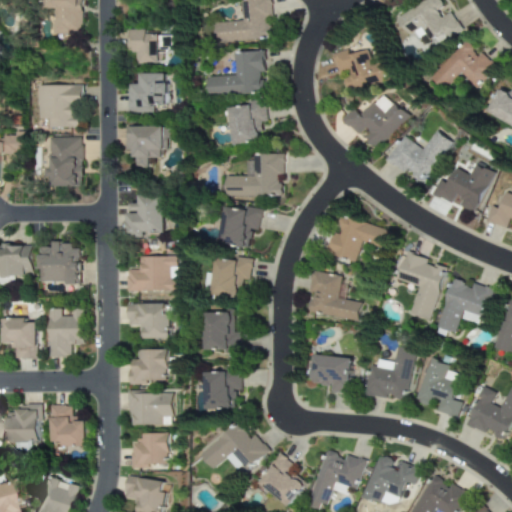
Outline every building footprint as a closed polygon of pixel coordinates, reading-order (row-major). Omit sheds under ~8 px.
[(43,0),(44,10),(51,10),(51,34),(79,34),(79,0),(43,0)] [(235,0),(235,23),(215,23),(215,41),(269,41),(269,0),(235,0)] [(440,0),(429,0),(395,15),(407,44),(415,41),(420,52),(456,36),(440,0)] [(159,64),(159,32),(126,32),(126,53),(135,53),(135,64),(159,64)] [(494,69),(467,40),(430,75),(444,90),(452,82),(465,96),(494,69)] [(333,57),(342,93),(389,81),(384,60),(369,64),(365,48),(333,57)] [(262,52),(232,52),(232,77),(206,77),(206,96),(263,95),(262,52)] [(137,85),(127,85),(127,114),(153,114),(153,107),(165,107),(165,75),(137,75),(137,85)] [(36,121),(45,121),(45,129),(79,129),(79,86),(36,86),(36,121)] [(485,114),(511,127),(511,96),(497,89),(485,114)] [(257,123),(264,122),(263,102),(226,105),(229,146),(259,143),(257,123)] [(404,115),(390,104),(382,113),(368,102),(357,115),(351,110),(340,124),(375,152),(404,115)] [(125,127),(125,161),(135,161),(135,168),(147,168),(147,159),(163,160),(163,139),(169,139),(169,128),(125,127)] [(422,147),(403,134),(384,160),(418,184),(447,142),(433,132),(422,147)] [(22,135),(3,135),(3,143),(0,143),(0,155),(22,155),(22,135)] [(80,138),(46,139),(47,188),(80,188),(80,138)] [(223,177),(223,198),(281,199),(281,156),(245,155),(245,177),(223,177)] [(493,174),(473,166),(469,176),(449,167),(436,199),(475,216),(493,174)] [(487,224),(511,231),(511,197),(496,192),(487,224)] [(160,195),(135,196),(135,205),(126,205),(126,236),(161,235),(160,195)] [(245,251),(247,232),(256,233),(259,212),(222,206),(216,246),(245,251)] [(389,232),(338,217),(327,256),(354,264),(360,244),(384,250),(389,232)] [(78,285),(78,244),(37,244),(37,285),(78,285)] [(0,280),(29,280),(28,247),(0,247),(0,280)] [(415,287),(407,314),(427,320),(444,266),(404,254),(396,281),(415,287)] [(174,258),(138,258),(138,271),(126,271),(126,292),(174,292),(174,258)] [(209,298),(236,299),(237,283),(248,283),(249,260),(211,258),(209,298)] [(356,323),(359,303),(337,299),(341,278),(314,273),(306,314),(356,323)] [(437,329),(454,334),(458,319),(479,325),(489,289),(450,279),(437,329)] [(511,301),(507,300),(492,352),(510,357),(511,349),(511,301)] [(137,328),(137,340),(168,340),(168,305),(126,305),(126,328),(137,328)] [(46,310),(47,359),(69,358),(69,346),(82,345),(82,310),(69,310),(69,316),(61,317),(61,310),(46,310)] [(201,314),(201,355),(240,355),(240,333),(233,333),(233,314),(201,314)] [(0,345),(12,345),(12,360),(33,360),(33,320),(0,320),(0,345)] [(364,395),(371,365),(392,370),(398,347),(417,351),(405,397),(401,400),(396,399),(394,396),(387,394),(385,399),(374,396),(374,397),(364,395)] [(165,351),(135,351),(135,360),(129,360),(129,383),(165,383),(165,351)] [(312,380),(313,379),(316,354),(337,357),(353,359),(350,384),(349,395),(331,392),(332,385),(330,384),(329,388),(325,387),(322,386),(322,385),(313,383),(313,380),(312,380)] [(417,399),(430,358),(440,361),(440,363),(448,366),(444,379),(459,384),(456,392),(457,394),(456,397),(454,397),(453,400),(462,403),(457,419),(437,411),(440,401),(431,398),(428,406),(426,406),(422,404),(420,401),(420,399),(417,399)] [(240,391),(239,366),(200,366),(201,412),(231,411),(230,391),(240,391)] [(465,424),(479,399),(477,396),(482,387),(494,393),(490,403),(499,408),(510,387),(511,388),(511,422),(503,439),(502,439),(501,441),(494,436),(495,435),(493,435),(494,433),(491,431),(492,430),(488,428),(485,433),(475,428),(474,429),(465,424)] [(169,426),(169,394),(127,394),(127,426),(169,426)] [(83,421),(69,421),(69,406),(48,406),(48,448),(83,448),(83,421)] [(3,419),(3,444),(37,444),(37,408),(12,408),(13,419),(3,419)] [(199,455),(212,471),(226,459),(236,471),(242,466),(245,471),(267,453),(241,421),(199,455)] [(130,469),(166,469),(166,436),(130,436),(130,469)] [(350,498),(362,463),(325,450),(308,502),(325,507),(330,491),(350,498)] [(300,472),(278,455),(255,485),(285,508),(302,486),(294,479),(300,472)] [(362,496),(382,503),(386,492),(404,498),(414,470),(376,456),(362,496)] [(456,511),(466,497),(431,476),(409,511),(456,511)] [(69,511),(76,488),(61,484),(62,483),(42,477),(33,511),(69,511)] [(159,511),(164,483),(125,478),(122,500),(138,502),(136,511),(159,511)] [(14,511),(13,503),(8,504),(4,483),(0,483),(0,511),(14,511)]
